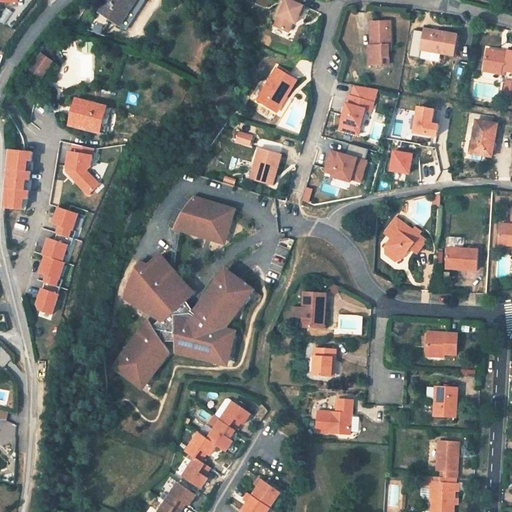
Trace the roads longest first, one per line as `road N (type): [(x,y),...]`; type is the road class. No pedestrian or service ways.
road 1 (residential): [(21,511),(34,386),(0,248)]
road 2 (unknown): [(27,344),(30,268),(57,130)]
road 3 (residential): [(494,511),(501,311)]
road 4 (residential): [(295,189),(339,0)]
road 5 (residential): [(381,306),(330,233),(277,225)]
road 6 (residential): [(501,311),(381,306)]
